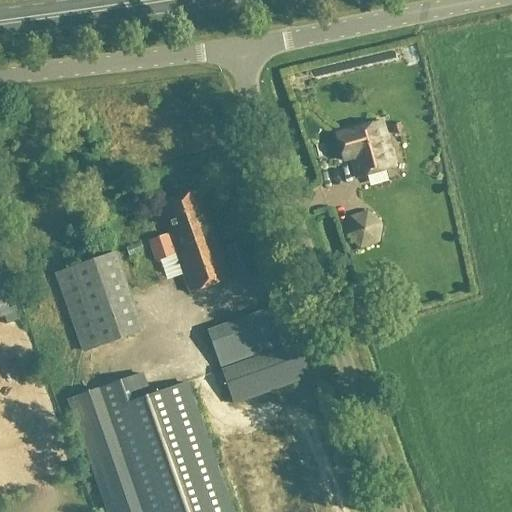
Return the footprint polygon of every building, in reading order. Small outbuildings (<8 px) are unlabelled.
[(383,124),(336,134),(342,162),(350,160),(354,179),(393,171),(383,124)] [(398,125),(390,128),(392,135),(400,133),(398,125)] [(170,236),(168,237),(146,244),(153,264),(175,257),(188,295),(227,282),(207,221),(205,221),(195,194),(159,206),(170,236)] [(365,213),(347,219),(344,237),(358,250),(376,244),(379,225),(365,213)] [(222,248),(232,279),(251,273),(241,242),(222,248)] [(56,276),(83,353),(140,332),(113,256),(56,276)] [(0,280),(0,320),(12,316),(0,280)] [(398,289),(382,293),(384,305),(400,301),(398,289)] [(206,334),(232,406),(308,379),(282,307),(206,334)] [(382,311),(375,314),(378,321),(385,318),(382,311)] [(147,398),(139,376),(96,391),(138,511),(228,511),(184,385),(147,398)] [(135,511),(138,511),(96,391),(68,401),(106,511),(135,511)] [(303,511),(285,451),(265,457),(282,511),(303,511)] [(324,510),(352,508),(351,491),(323,493),(324,510)]
